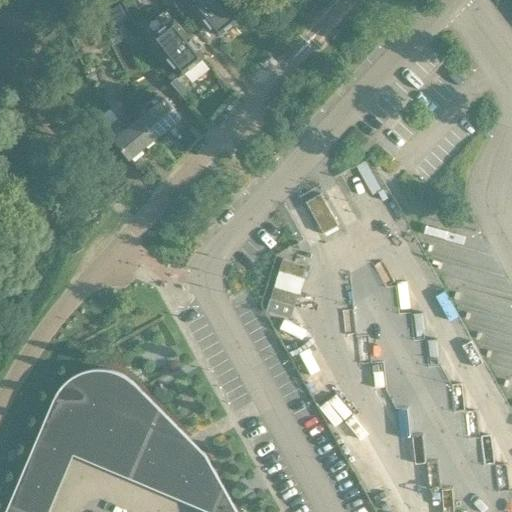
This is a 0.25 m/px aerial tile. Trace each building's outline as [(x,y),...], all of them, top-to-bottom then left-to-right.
[(225,0),(189,0),(218,36),(240,19),(225,0)] [(119,5),(103,14),(109,26),(126,17),(119,5)] [(174,19),(152,37),(182,74),(204,57),(174,19)] [(118,28),(107,34),(114,45),(124,40),(118,28)] [(167,99),(141,119),(156,139),(183,118),(167,99)] [(156,139),(141,119),(116,139),(131,159),(156,139)] [(323,233),(338,225),(320,194),(306,202),(323,233)] [(306,266),(282,259),(270,299),(294,306),(306,266)] [(371,267),(350,280),(357,341),(370,341),(372,367),(383,368),(385,392),(398,413),(408,413),(411,439),(425,438),(428,464),(438,465),(440,489),(452,490),(456,511),(465,511),(466,511),(465,511),(511,511),(511,494),(496,495),(495,468),(483,468),(481,443),(470,444),(466,416),(453,417),(451,389),(441,369),(429,371),(426,344),(415,345),(412,319),(400,318),(396,290),(385,292),(371,267)] [(237,511),(205,454),(202,451),(200,452),(186,438),(187,436),(158,407),(129,476),(131,477),(131,476),(157,487),(157,488),(159,489),(159,488),(185,499),(184,500),(186,501),(187,500),(212,510),(211,511),(237,511)]
